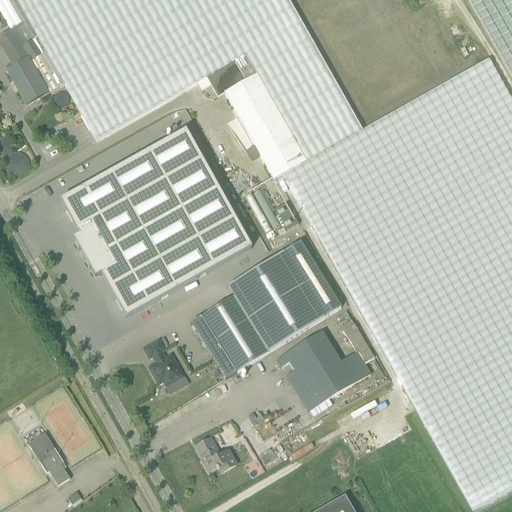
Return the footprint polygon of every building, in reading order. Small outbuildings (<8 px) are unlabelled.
[(0,0),(0,13),(10,32),(0,37),(0,47),(3,51),(12,65),(6,68),(8,71),(6,72),(26,107),(64,86),(95,142),(207,79),(218,98),(224,95),(255,149),(247,154),(252,162),(260,158),(273,181),(284,175),(473,511),(481,506),(511,488),(511,102),(488,61),(362,132),(288,0),(0,0)] [(511,0),(467,0),(511,79),(511,0)] [(172,121),(47,192),(67,227),(61,231),(83,269),(89,266),(114,309),(239,238),(172,121)] [(0,154),(1,156),(12,153),(8,137),(0,138),(0,154)] [(7,155),(9,176),(29,174),(27,153),(7,155)] [(258,222),(267,218),(273,230),(280,227),(264,191),(248,198),(258,222)] [(287,205),(275,212),(287,232),(294,228),(299,226),(287,205)] [(282,255),(323,321),(340,311),(299,245),(282,255)] [(235,298),(191,325),(226,381),(323,321),(282,255),(229,289),(235,298)] [(278,361),(283,369),(289,365),(294,373),(288,377),(310,413),(371,375),(365,366),(375,360),(351,321),(338,330),(341,335),(343,333),(356,354),(341,364),(322,334),(278,361)] [(165,360),(162,353),(164,352),(159,342),(143,351),(149,361),(152,359),(156,365),(153,367),(148,369),(151,373),(158,387),(163,384),(166,388),(179,381),(183,379),(181,374),(173,361),(171,357),(167,359),(165,360)] [(45,435),(28,446),(34,456),(46,475),(57,492),(74,481),(64,465),(51,445),(45,435)] [(210,441),(205,444),(196,449),(205,464),(204,465),(209,474),(217,470),(218,472),(219,471),(221,475),(236,467),(228,453),(220,458),(210,441)] [(213,475),(208,478),(211,483),(216,480),(213,475)] [(72,507),(81,500),(76,494),(68,500),(72,507)] [(353,511),(345,497),(318,511),(353,511)]
